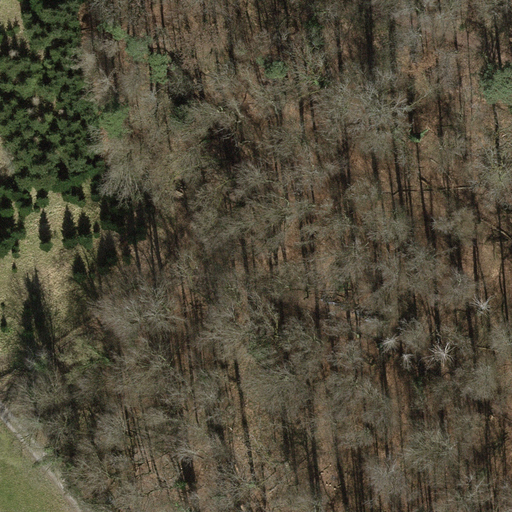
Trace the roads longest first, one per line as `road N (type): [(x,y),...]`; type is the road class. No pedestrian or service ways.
road 1 (track): [(372,0),(511,55)]
road 2 (track): [(0,410),(92,511)]
